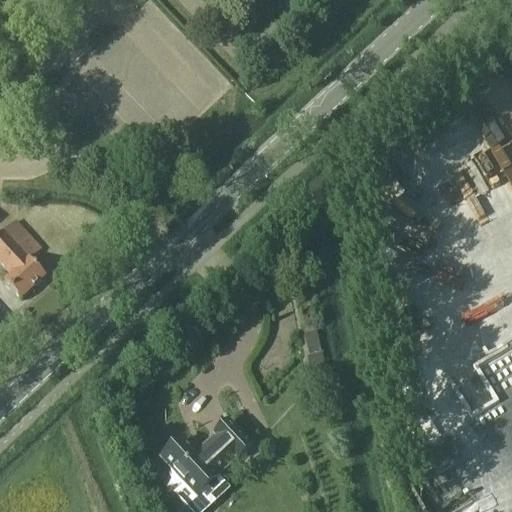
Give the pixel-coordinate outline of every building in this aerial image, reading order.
[(0,237),(0,267),(11,279),(4,285),(21,302),(45,280),(29,263),(42,251),(16,223),(0,237)] [(440,333),(432,341),(441,351),(480,314),(463,296),(432,324),(440,333)] [(511,388),(511,325),(509,327),(511,333),(511,357),(490,369),(503,393),(511,388)] [(316,371),(323,369),(325,369),(321,355),(308,358),(306,358),(310,373),(316,371)] [(198,458),(183,441),(161,461),(173,473),(170,477),(181,489),(184,485),(197,499),(218,480),(217,478),(236,461),(237,462),(251,449),(228,424),(214,437),(217,440),(198,458)]
